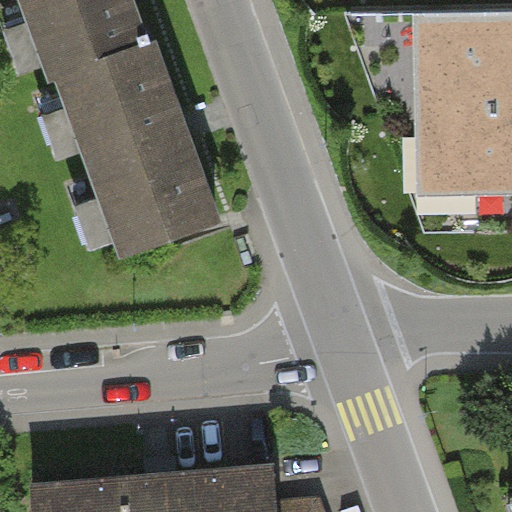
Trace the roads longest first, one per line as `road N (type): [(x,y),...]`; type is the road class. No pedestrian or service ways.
road 1 (residential): [(221,0),(347,351)]
road 2 (residential): [(0,389),(347,351)]
road 3 (residential): [(347,351),(407,511)]
road 4 (residential): [(347,351),(434,327),(511,325)]
